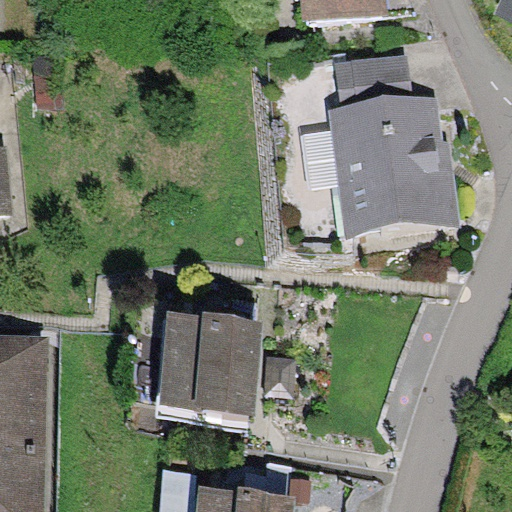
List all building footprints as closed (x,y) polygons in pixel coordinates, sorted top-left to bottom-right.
[(385,0),(297,0),(302,30),(388,18),(385,0)] [(511,0),(501,0),(498,7),(511,14),(511,0)] [(413,100),(408,61),(337,69),(343,113),(332,115),(347,240),(461,226),(452,144),(445,144),(440,97),(413,100)] [(0,218),(10,218),(5,151),(0,151),(0,218)] [(265,330),(167,320),(157,423),(256,432),(265,330)] [(0,511),(46,511),(51,345),(0,344),(0,511)] [(294,511),(296,503),(287,502),(291,468),(227,461),(223,493),(198,490),(195,511),(294,511)]
